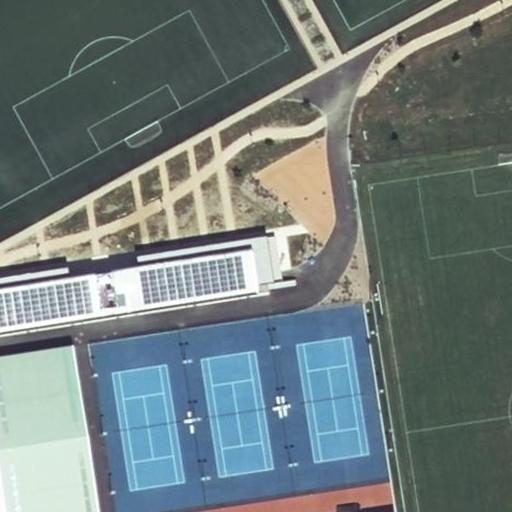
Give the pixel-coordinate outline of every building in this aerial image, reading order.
[(351,186),(339,187),(340,201),(353,200),(351,186)] [(335,216),(305,219),(310,271),(340,268),(335,216)] [(0,327),(69,317),(62,270),(0,277),(0,327)] [(101,511),(76,341),(0,352),(0,461),(8,511),(101,511)] [(0,511),(8,511),(0,461),(0,511)]
